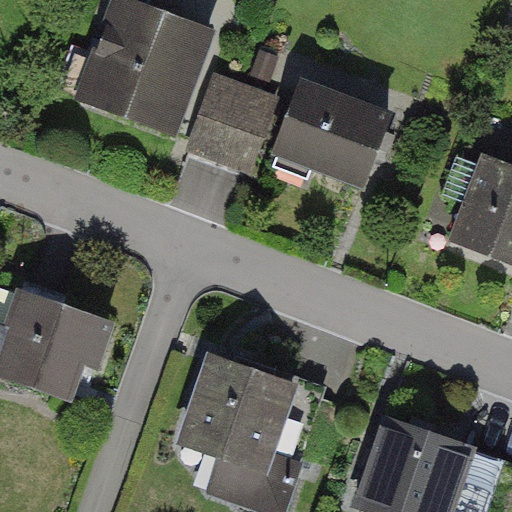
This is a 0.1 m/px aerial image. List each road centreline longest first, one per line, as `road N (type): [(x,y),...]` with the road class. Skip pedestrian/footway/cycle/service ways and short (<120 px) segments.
road 1 (residential): [(511,375),(198,245)]
road 2 (residential): [(198,245),(104,511)]
road 3 (residential): [(198,245),(0,170)]
